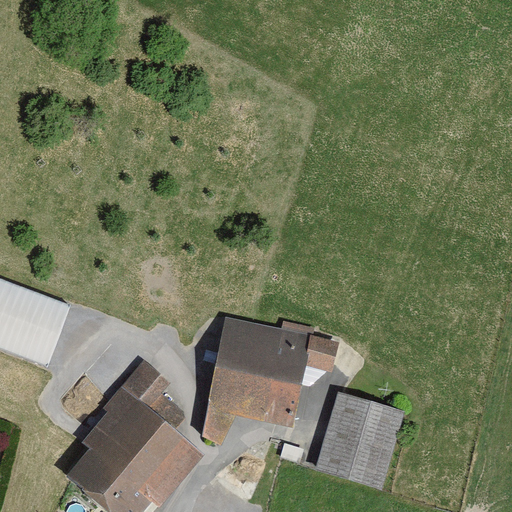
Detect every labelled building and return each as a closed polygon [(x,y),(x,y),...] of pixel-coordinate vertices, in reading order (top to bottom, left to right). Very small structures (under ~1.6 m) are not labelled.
[(0,345),(48,363),(70,303),(0,276),(0,345)] [(282,326),(226,314),(203,436),(221,444),(238,413),(293,425),(306,363),(333,369),(340,340),(311,331),(312,326),(284,319),(282,326)] [(171,429),(145,408),(157,392),(168,381),(140,358),(70,439),(79,446),(57,471),(105,511),(134,511),(150,494),(156,500),(197,452),(171,429)] [(405,409),(340,389),(316,466),(382,486),(405,409)] [(183,413),(157,392),(145,408),(171,429),(183,413)] [(280,456),(300,462),(304,447),(285,442),(280,456)]
